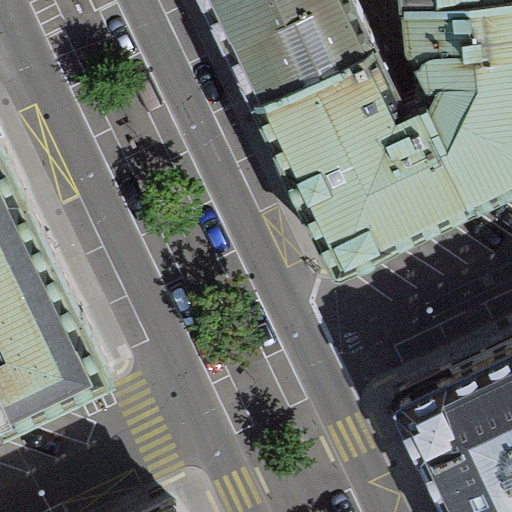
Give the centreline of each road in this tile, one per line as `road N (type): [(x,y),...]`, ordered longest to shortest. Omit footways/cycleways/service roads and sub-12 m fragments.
road 1 (residential): [(3,0),(199,399)]
road 2 (residential): [(311,354),(139,0)]
road 3 (residential): [(511,258),(311,354)]
road 4 (residential): [(199,399),(0,496)]
road 5 (residential): [(386,511),(311,354)]
road 6 (residential): [(199,399),(256,511)]
